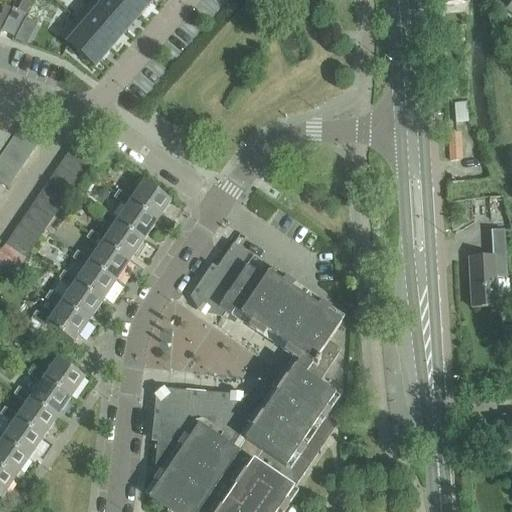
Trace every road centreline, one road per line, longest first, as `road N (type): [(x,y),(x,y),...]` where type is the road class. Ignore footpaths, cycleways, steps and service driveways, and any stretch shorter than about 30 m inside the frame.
road 1 (tertiary): [(441,497),(423,129)]
road 2 (tertiary): [(401,132),(417,362),(441,497)]
road 3 (unclassified): [(118,511),(143,316),(218,205)]
road 4 (unclassified): [(218,205),(252,163),(287,139),(401,132)]
road 5 (residential): [(87,118),(218,205)]
road 6 (residential): [(180,0),(87,118)]
road 7 (tertiary): [(390,0),(401,132)]
road 8 (residential): [(0,221),(76,114)]
road 9 (tertiary): [(423,129),(411,0)]
